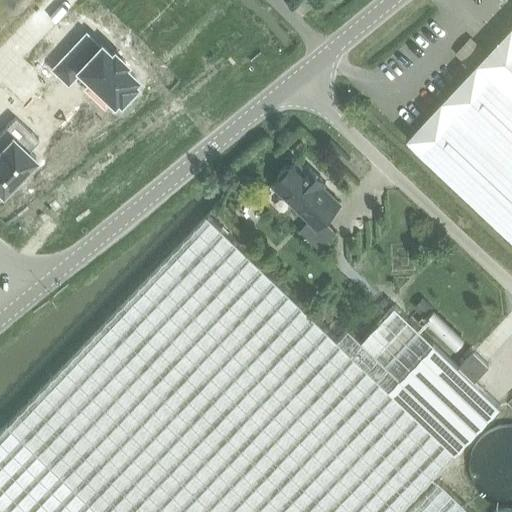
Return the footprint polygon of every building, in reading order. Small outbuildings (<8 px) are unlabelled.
[(130,0),(131,0),(141,10),(138,12),(154,28),(157,26),(167,36),(189,13),(177,2),(178,0),(130,0)] [(311,0),(301,0),(297,5),(305,11),(313,2),(311,0)] [(511,21),(406,135),(419,147),(486,76),(511,101),(511,21)] [(52,70),(66,82),(77,70),(91,82),(83,91),(107,112),(141,73),(125,58),(122,61),(110,51),(107,54),(97,44),(95,47),(82,36),(52,70)] [(470,37),(456,53),(469,66),(484,50),(470,37)] [(419,147),(511,234),(511,101),(486,76),(419,147)] [(29,148),(40,137),(16,115),(0,132),(0,186),(4,190),(17,176),(19,178),(26,170),(24,169),(36,155),(29,148)] [(336,231),(324,219),(340,202),(328,191),(327,192),(321,187),(326,181),(307,163),(303,167),(296,160),(290,166),(285,166),(278,173),(278,179),(272,184),(309,219),(300,229),(320,248),(336,231)] [(207,213),(0,429),(0,511),(396,511),(455,451),(456,450),(452,447),(337,337),(236,240),(207,213)] [(433,306),(423,297),(414,306),(424,316),(433,306)] [(348,326),(337,337),(452,447),(456,450),(500,404),(498,403),(489,395),(474,380),(489,365),(478,354),(473,350),(459,365),(433,341),(434,341),(395,303),(361,338),(348,326)] [(511,427),(509,427),(501,428),(494,430),(488,433),(484,437),(479,442),(476,448),(473,455),(473,461),(473,468),(475,475),(479,481),(483,487),(487,490),(494,494),(500,496),(506,497),(511,496),(511,427)] [(473,511),(439,479),(407,511),(473,511)]
